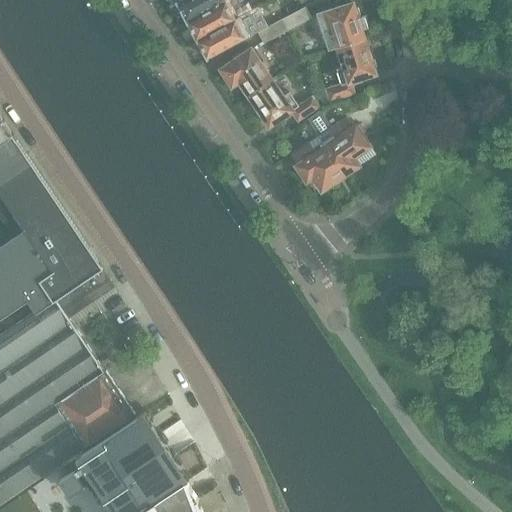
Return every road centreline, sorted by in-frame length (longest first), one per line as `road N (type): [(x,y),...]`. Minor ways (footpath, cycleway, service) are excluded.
road 1 (residential): [(258,511),(246,472),(187,367),(0,75)]
road 2 (residential): [(307,256),(134,0)]
road 3 (residential): [(307,256),(387,198),(408,161),(417,91),(393,0)]
